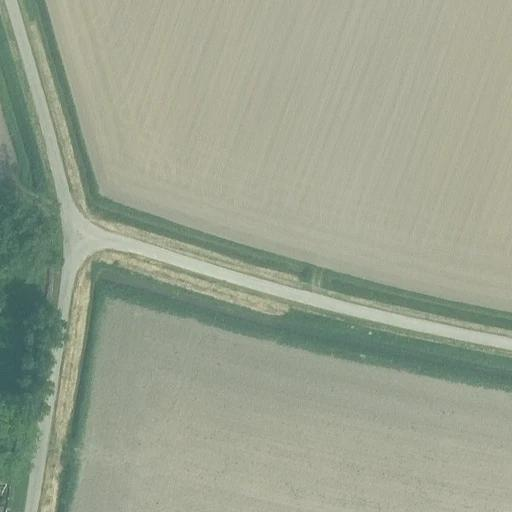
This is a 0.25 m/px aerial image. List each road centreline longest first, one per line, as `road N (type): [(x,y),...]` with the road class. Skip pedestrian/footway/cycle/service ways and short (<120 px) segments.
road 1 (unclassified): [(511,347),(347,309),(72,229)]
road 2 (unclassified): [(28,511),(72,229)]
road 3 (unclassified): [(72,229),(8,0)]
